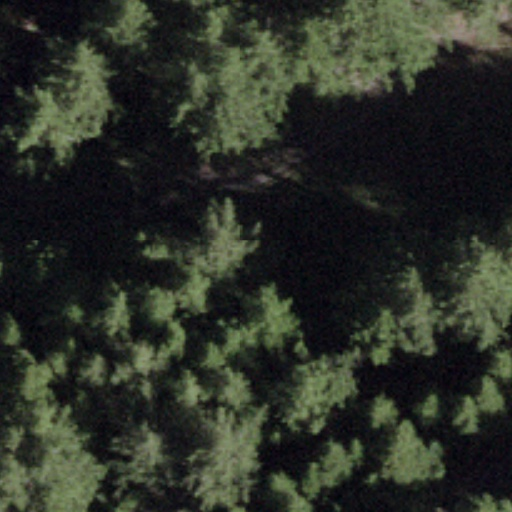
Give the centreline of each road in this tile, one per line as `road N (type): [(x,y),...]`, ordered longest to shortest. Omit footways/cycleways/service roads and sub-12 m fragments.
road 1 (unclassified): [(188,0),(109,59),(0,120)]
road 2 (unclassified): [(427,511),(511,401)]
